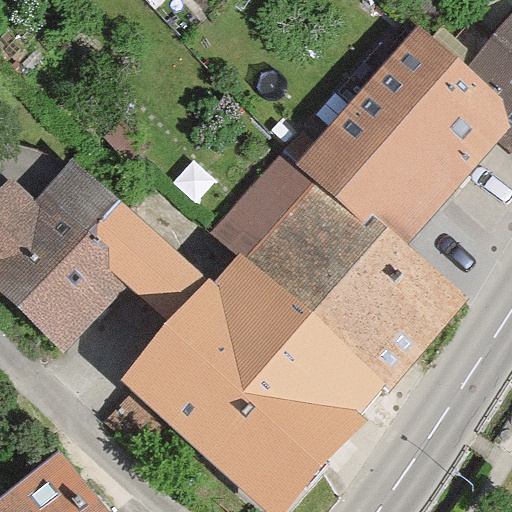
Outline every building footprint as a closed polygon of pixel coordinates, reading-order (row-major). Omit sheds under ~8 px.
[(511,0),(510,0),(448,68),(493,104),(504,132),(494,143),(511,159),(511,0)] [(493,104),(448,68),(407,30),(297,149),(400,245),(494,143),(504,132),(493,104)] [(400,245),(297,149),(289,142),(205,234),(386,401),(471,310),(400,245)] [(386,401),(205,234),(188,218),(161,248),(64,159),(0,228),(0,309),(59,364),(118,300),(147,327),(100,378),(118,395),(96,420),(139,459),(162,435),(245,511),(283,511),(359,430),(386,401)] [(89,511),(45,458),(0,495),(0,511),(89,511)]
